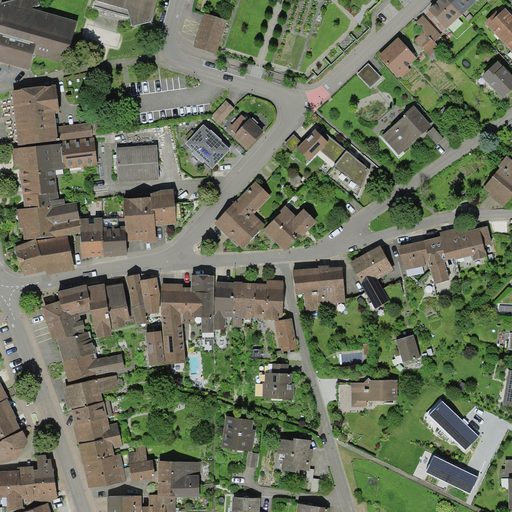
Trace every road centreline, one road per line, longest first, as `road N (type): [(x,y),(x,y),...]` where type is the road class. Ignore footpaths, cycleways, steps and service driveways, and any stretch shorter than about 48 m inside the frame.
road 1 (residential): [(280,261),(348,511)]
road 2 (residential): [(83,511),(4,291)]
road 3 (residential): [(511,115),(351,226),(342,246)]
road 4 (residential): [(170,261),(287,126),(293,107)]
road 5 (residential): [(177,0),(167,37),(171,57),(280,93),(293,107)]
road 6 (residential): [(342,246),(441,218),(511,212)]
road 7 (unknown): [(232,190),(169,184),(163,137),(101,141)]
road 8 (residential): [(4,291),(170,261)]
road 9 (residential): [(293,107),(330,86),(422,0)]
